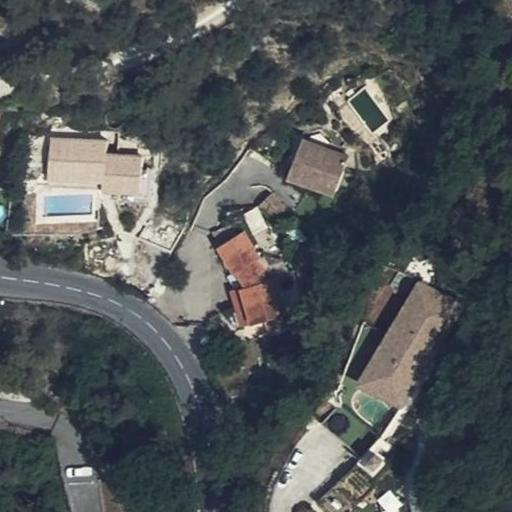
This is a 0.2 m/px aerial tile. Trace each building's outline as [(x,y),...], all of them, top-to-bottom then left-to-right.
[(110,150),(110,137),(54,135),(52,175),(108,177),(108,186),(144,187),(145,152),(110,150)] [(352,156),(306,138),(292,173),(338,191),(352,156)] [(275,192),(261,204),(277,224),(295,222),(299,217),(275,192)] [(252,284),(271,279),(259,260),(261,257),(246,232),(223,245),(237,271),(243,268),(252,284)] [(237,271),(245,286),(252,284),(243,268),(237,271)] [(245,286),(242,287),(253,324),(290,314),(279,277),(271,279),(252,284),(245,286)] [(411,277),(375,341),(381,345),(382,345),(419,282),(411,277)] [(361,363),(404,388),(454,302),(419,282),(382,345),(375,341),(361,363)] [(253,324),(242,287),(233,289),(245,327),(253,324)] [(397,401),(404,388),(361,363),(354,376),(397,401)] [(337,396),(317,418),(356,455),(377,434),(337,396)] [(371,448),(364,455),(370,462),(378,455),(371,448)] [(151,485),(130,453),(123,458),(144,489),(151,485)] [(353,459),(314,496),(328,511),(339,511),(373,481),(353,459)]
